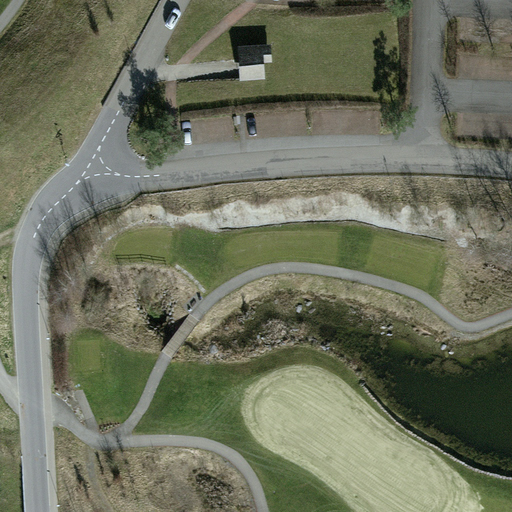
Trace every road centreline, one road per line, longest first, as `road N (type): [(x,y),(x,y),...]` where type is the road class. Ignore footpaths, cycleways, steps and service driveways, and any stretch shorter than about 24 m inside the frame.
road 1 (tertiary): [(88,171),(150,176),(331,153),(511,165)]
road 2 (tertiary): [(36,511),(29,255),(46,217),(88,171)]
road 3 (tertiary): [(180,0),(88,171)]
